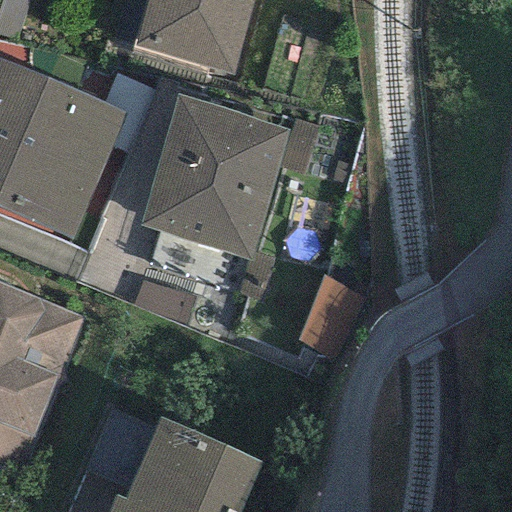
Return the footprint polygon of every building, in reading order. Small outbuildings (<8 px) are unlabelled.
[(251,0),(145,0),(132,46),(232,73),(251,0)] [(124,115),(0,60),(0,211),(68,241),(124,115)] [(286,130),(174,97),(135,227),(248,260),(286,130)] [(301,346),(332,353),(347,288),(317,281),(301,346)] [(81,318),(0,285),(0,463),(20,471),(81,318)] [(238,511),(260,462),(159,417),(123,499),(114,495),(106,511),(238,511)]
